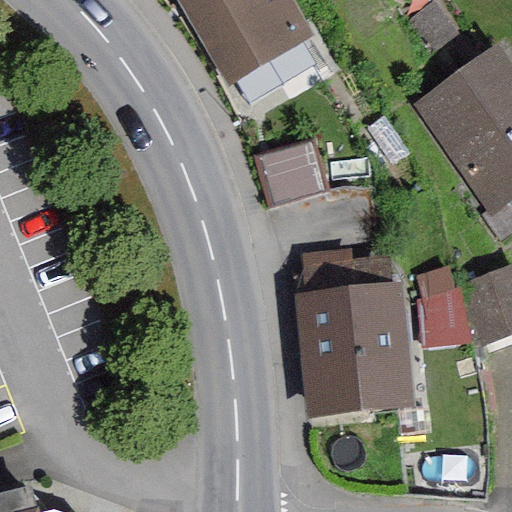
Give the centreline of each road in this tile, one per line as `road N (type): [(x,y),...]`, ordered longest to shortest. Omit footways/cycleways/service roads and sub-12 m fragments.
road 1 (tertiary): [(66,0),(128,68),(190,185),(224,317),(236,511)]
road 2 (track): [(509,389),(508,511)]
